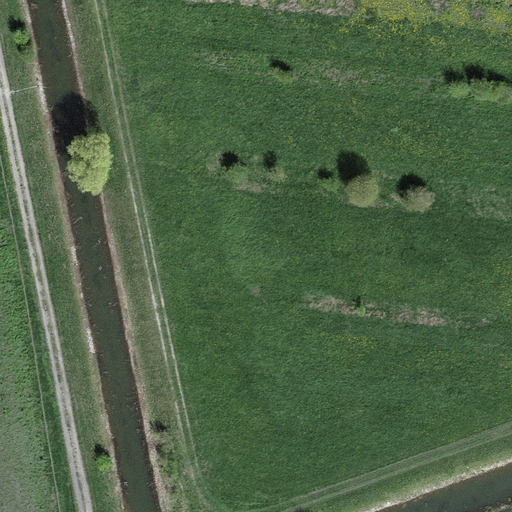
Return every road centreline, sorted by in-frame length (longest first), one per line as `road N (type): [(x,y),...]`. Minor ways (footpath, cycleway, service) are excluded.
road 1 (track): [(102,0),(205,511)]
road 2 (track): [(0,82),(84,511)]
